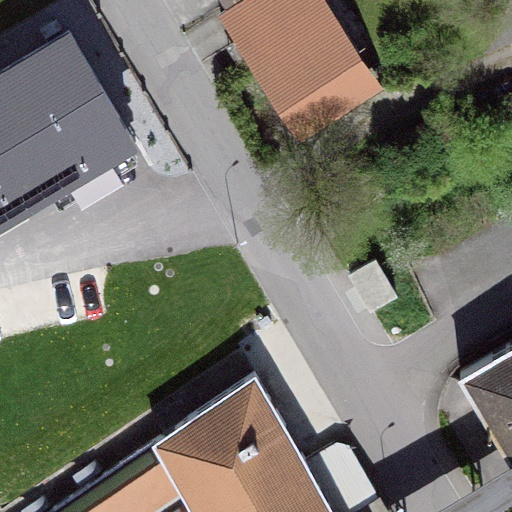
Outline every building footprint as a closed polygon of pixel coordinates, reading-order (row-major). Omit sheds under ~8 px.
[(238,0),(220,12),(301,136),(354,102),(340,80),(345,77),(338,66),(359,52),(328,5),(302,21),(288,0),(238,0)] [(68,35),(0,74),(0,233),(138,153),(68,35)] [(375,257),(349,272),(370,306),(395,292),(375,257)] [(511,505),(511,340),(459,372),(464,380),(461,382),(441,374),(438,405),(503,511),(511,505)] [(338,511),(228,353),(0,509),(0,511),(338,511)]
